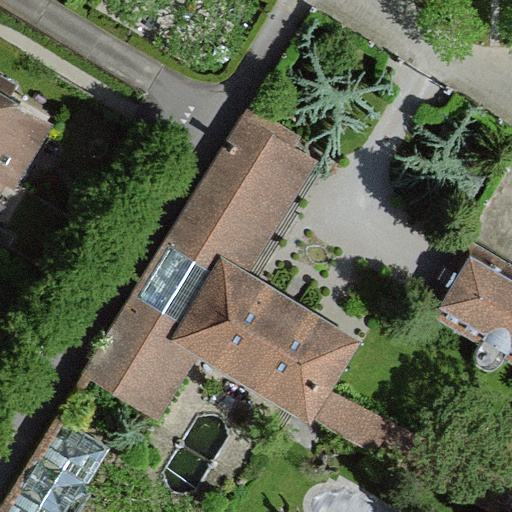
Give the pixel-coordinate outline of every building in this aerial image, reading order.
[(0,191),(39,124),(0,100),(0,191)] [(188,359),(300,423),(348,340),(241,279),(311,158),(236,115),(81,383),(151,423),(188,359)] [(429,315),(511,364),(511,288),(462,259),(429,315)] [(335,389),(321,416),(371,442),(385,414),(335,389)] [(64,414),(0,511),(68,511),(112,444),(64,414)]
